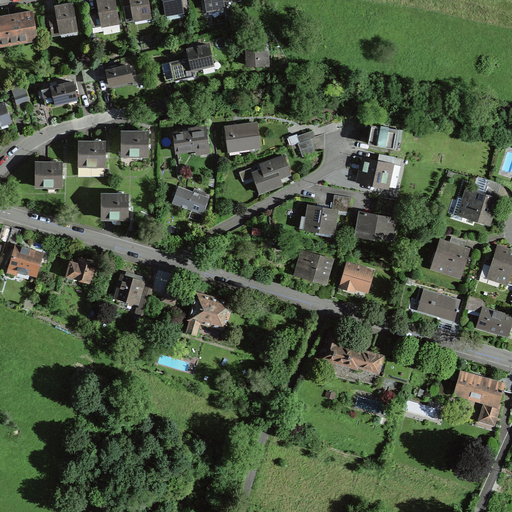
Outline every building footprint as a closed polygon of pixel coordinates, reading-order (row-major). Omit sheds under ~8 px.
[(102,26),(103,30),(119,27),(119,23),(115,0),(97,0),(99,11),(89,13),(92,28),(102,26)] [(135,20),(134,17),(150,15),(151,17),(148,0),(130,0),(131,5),(124,7),(126,21),(135,20)] [(183,12),(191,10),(188,0),(163,0),(166,15),(166,12),(182,9),(183,12)] [(223,0),(205,0),(207,9),(216,7),(217,10),(224,9),(226,16),(234,14),(232,1),(240,0),(239,0),(228,0),(224,1),(223,0)] [(42,19),(45,36),(61,33),(61,35),(77,32),(77,30),(73,3),(58,6),(55,7),(57,16),(42,19)] [(38,39),(33,11),(14,14),(0,16),(0,40),(1,46),(38,39)] [(200,38),(186,42),(187,49),(189,57),(174,61),(178,80),(194,76),(192,69),(202,66),(202,63),(213,61),(209,44),(202,46),(200,38)] [(247,43),(248,65),(267,64),(267,50),(264,50),(264,42),(247,43)] [(93,66),(96,79),(105,77),(102,64),(93,66)] [(129,65),(107,71),(110,84),(116,83),(133,79),(129,65)] [(56,82),(50,83),(51,88),(42,90),(43,97),(45,105),(55,103),(69,100),(68,97),(76,95),(73,83),(57,86),(56,82)] [(24,84),(12,87),(17,103),(29,99),(24,84)] [(5,102),(0,103),(0,125),(11,122),(5,102)] [(160,120),(160,130),(177,127),(174,117),(160,120)] [(234,129),(234,126),(226,127),(229,150),(232,150),(239,149),(239,146),(259,144),(257,123),(239,125),(239,128),(234,129)] [(399,130),(371,125),(368,145),(396,151),(399,130)] [(174,134),(176,151),(208,147),(206,130),(196,131),(196,127),(189,128),(190,132),(183,133),(174,134)] [(300,142),(311,138),(315,137),(313,130),(297,136),(300,142)] [(122,131),(121,155),(134,155),(134,153),(141,154),(141,155),(148,155),(148,132),(127,131),(122,131)] [(311,138),(300,142),(298,143),(303,156),(315,152),(311,138)] [(79,141),(78,165),(91,165),(91,164),(98,164),(98,165),(105,165),(106,142),(87,141),(79,141)] [(378,161),(363,157),(358,180),(388,187),(388,186),(396,188),(400,166),(394,164),(396,157),(380,153),(378,161)] [(271,188),(268,182),(291,174),(284,156),(260,164),(262,170),(253,173),(259,192),(271,188)] [(62,185),(63,162),(43,162),(36,162),(35,186),(48,186),(48,184),(55,184),(55,185),(62,185)] [(468,188),(464,199),(459,197),(452,217),(462,220),(463,216),(488,224),(501,183),(487,179),(482,193),(468,188)] [(178,185),(172,202),(183,206),(203,214),(209,197),(200,194),(201,190),(194,188),(193,191),(178,185)] [(117,218),(117,217),(128,217),(128,194),(102,194),(101,218),(109,218),(117,218)] [(332,209),(310,205),(305,229),(333,233),(337,210),(349,212),(351,197),(334,194),(332,209)] [(359,218),(356,235),(364,237),(365,230),(375,232),(374,235),(393,239),(397,217),(393,217),(396,199),(381,197),(378,214),(364,212),(363,219),(359,218)] [(8,240),(12,227),(3,224),(0,234),(0,238),(8,241),(8,240)] [(17,243),(21,229),(12,227),(8,240),(17,243)] [(440,240),(433,263),(450,269),(449,272),(460,276),(467,256),(465,255),(466,249),(463,248),(466,241),(451,236),(449,243),(440,240)] [(276,242),(275,248),(284,250),(285,243),(276,242)] [(15,246),(7,272),(15,274),(17,269),(36,275),(43,254),(29,250),(30,249),(26,247),(22,246),(22,248),(15,246)] [(511,268),(511,266),(511,251),(497,247),(491,266),(489,273),(490,273),(499,276),(498,279),(507,282),(506,283),(511,284),(511,268)] [(71,261),(67,275),(90,282),(95,265),(103,267),(106,254),(99,252),(96,263),(80,258),(79,258),(78,260),(72,259),(71,261)] [(317,254),(316,258),(296,252),(293,262),(292,263),(298,265),(296,274),(309,278),(326,283),(333,259),(317,254)] [(367,290),(372,271),(348,263),(341,285),(354,289),(354,286),(367,290)] [(480,275),(488,278),(490,273),(489,273),(491,266),(484,263),(480,275)] [(120,298),(137,303),(144,281),(136,279),(137,275),(129,272),(127,272),(126,276),(122,275),(117,292),(116,293),(115,294),(116,296),(116,297),(117,298),(118,298),(119,298),(120,298)] [(196,293),(167,285),(162,299),(174,303),(176,297),(193,302),(188,319),(190,319),(186,331),(196,334),(200,322),(204,323),(205,324),(208,325),(209,325),(225,329),(232,303),(206,295),(196,292),(196,293)] [(450,331),(458,333),(463,317),(456,315),(457,311),(458,311),(459,309),(458,309),(461,299),(423,288),(420,300),(417,310),(440,317),(453,321),(450,331)] [(482,308),(483,307),(485,299),(469,294),(467,303),(482,308)] [(511,322),(511,315),(483,307),(482,308),(477,326),(508,335),(511,322)] [(378,372),(384,373),(389,357),(360,349),(360,350),(338,343),(340,334),(329,331),(321,358),(357,368),(358,366),(378,372)] [(504,391),(504,389),(503,389),(504,384),(503,384),(461,372),(462,371),(461,371),(455,392),(456,391),(465,394),(465,395),(466,395),(466,394),(487,400),(485,406),(484,405),(484,406),(482,414),(481,414),(495,419),(499,404),(498,404),(502,390),(504,391)]
